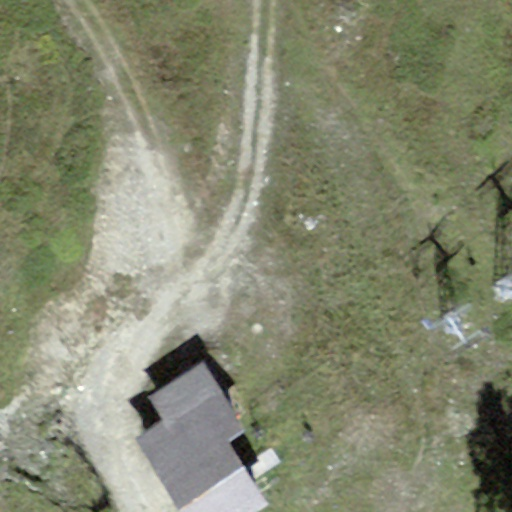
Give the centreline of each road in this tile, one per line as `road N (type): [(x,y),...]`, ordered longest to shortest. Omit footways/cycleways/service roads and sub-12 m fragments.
road 1 (track): [(119,0),(179,160),(101,397),(121,485),(139,511)]
road 2 (track): [(179,160),(258,0)]
